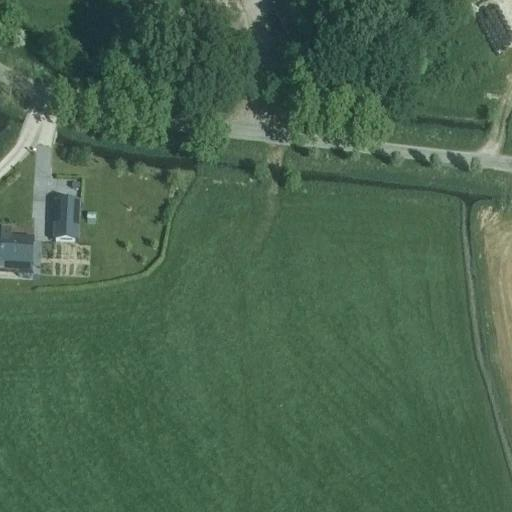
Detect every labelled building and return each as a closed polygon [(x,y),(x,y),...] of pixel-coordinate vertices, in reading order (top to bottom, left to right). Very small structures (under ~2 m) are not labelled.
[(306,0),(287,0),(271,9),(306,76),(338,59),(306,0)] [(376,0),(377,2),(380,7),(383,10),(386,14),(390,17),(395,19),(399,21),(404,22),(409,22),(414,22),(418,21),(423,20),(427,17),(431,15),(435,12),(438,8),(441,4),(443,0),(376,0)] [(6,181),(6,197),(34,197),(34,181),(6,181)] [(55,203),(53,243),(55,243),(55,242),(76,243),(76,244),(79,244),(80,204),(78,204),(78,205),(57,204),(57,203),(55,203)] [(0,272),(19,274),(32,274),(32,273),(26,272),(28,242),(34,242),(34,240),(11,239),(1,238),(0,238),(0,272)]
